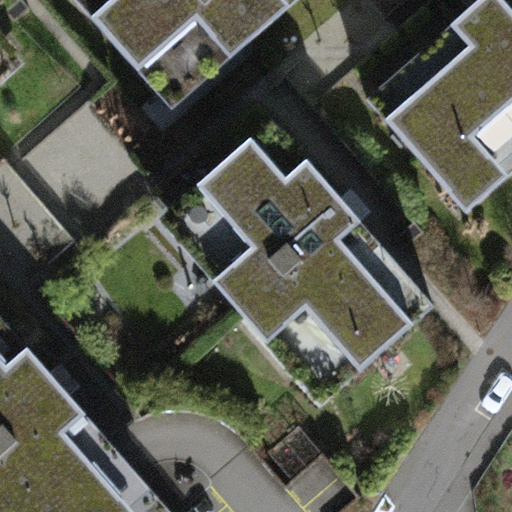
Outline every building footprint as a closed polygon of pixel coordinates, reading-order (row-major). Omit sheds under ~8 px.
[(316,0),(79,0),(75,4),(181,122),(316,0)] [(511,187),(511,15),(499,0),(458,0),(355,86),(469,223),(511,187)] [(0,96),(40,59),(0,16),(0,96)] [(447,324),(275,124),(159,222),(331,423),(447,324)] [(174,511),(179,509),(0,306),(0,511),(174,511)]
